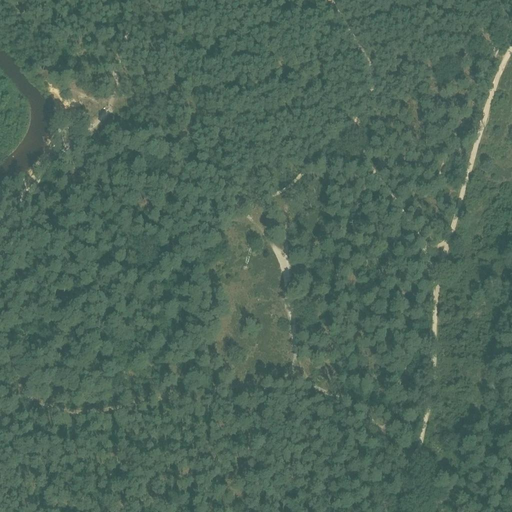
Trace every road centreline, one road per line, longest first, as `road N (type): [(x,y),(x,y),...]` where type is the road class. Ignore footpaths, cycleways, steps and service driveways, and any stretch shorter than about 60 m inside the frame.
road 1 (track): [(438,279),(497,76),(511,49)]
road 2 (track): [(412,511),(438,279)]
